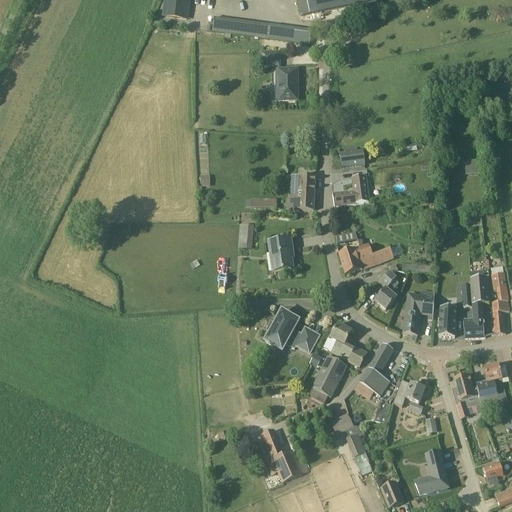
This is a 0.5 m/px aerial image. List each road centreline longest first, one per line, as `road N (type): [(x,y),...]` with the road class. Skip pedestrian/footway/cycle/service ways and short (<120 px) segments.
road 1 (residential): [(433,358),(350,319),(339,301),(326,239),(325,143)]
road 2 (unclassified): [(325,143),(332,31),(358,12),(408,0)]
road 3 (residential): [(476,493),(433,358)]
